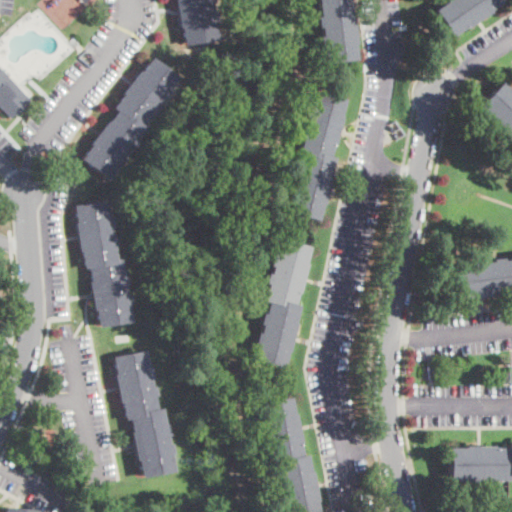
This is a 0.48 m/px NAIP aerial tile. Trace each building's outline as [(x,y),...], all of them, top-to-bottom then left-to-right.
[(210,0),(211,3),(208,3),(210,13),(212,13),(214,22),(211,23),(214,40),(182,45),(179,28),(178,28),(173,0),(210,0)] [(347,0),(349,12),(351,12),(354,44),(353,44),(355,60),(322,63),(320,46),(318,47),(317,37),(320,36),(319,27),(316,28),(315,17),(317,17),(315,0),(347,0)] [(502,0),(474,19),(449,37),(431,10),(445,0),(502,0)] [(149,58),(175,77),(165,91),(167,93),(161,101),(159,99),(153,107),(155,108),(149,117),(147,115),(139,125),(144,128),(133,142),(135,143),(129,152),(126,150),(120,158),(123,160),(118,167),(116,165),(105,179),(78,159),(89,145),(87,144),(105,120),(107,122),(115,112),(110,108),(121,94),(137,71),(139,72),(149,58)] [(0,67),(28,98),(30,100),(22,107),(24,109),(15,117),(13,115),(9,118),(0,108),(0,67)] [(499,82),(510,94),(511,92),(511,140),(510,138),(507,140),(500,133),(502,131),(496,124),(493,127),(487,120),(489,118),(476,106),(499,82)] [(343,99),(339,116),(341,116),(333,145),(331,144),(328,157),(333,158),(329,175),(330,175),(323,204),(321,204),(317,221),(285,213),(289,196),(287,195),(289,186),(292,187),(295,177),(291,177),(294,166),(297,167),(300,155),(295,153),(300,136),(297,136),(300,125),(303,126),(305,118),(302,117),(305,106),(308,107),(312,91),(343,99)] [(104,200),(107,217),(109,217),(111,226),(108,227),(110,237),(112,236),(114,245),(111,246),(113,259),(118,258),(121,276),(124,275),(125,285),(122,285),(124,295),(127,294),(128,304),(125,304),(128,322),(96,327),(94,310),(92,310),(87,281),(89,281),(86,266),(82,267),(79,251),(77,251),(73,223),(74,222),(72,205),(104,200)] [(309,247),(304,263),(306,263),(298,293),(296,293),(293,304),(298,306),(294,323),(295,323),(288,352),(286,352),(282,368),(250,360),(255,343),(252,343),(255,333),(258,334),(260,324),(257,324),(260,313),(263,314),(265,302),(261,301),(265,284),(263,283),(265,273),(268,274),(270,267),(267,266),(270,254),(273,255),(277,239),(309,247)] [(511,292),(489,295),(458,299),(454,266),(511,259),(511,292)] [(142,350),(154,409),(159,408),(172,471),(140,478),(128,419),(123,420),(110,357),(142,350)] [(296,430),(301,455),(305,455),(316,511),(284,511),(275,467),(271,468),(258,404),(290,397),(296,430)] [(511,442),(511,475),(510,475),(510,481),(446,480),(447,448),(506,448),(506,442),(511,442)]
